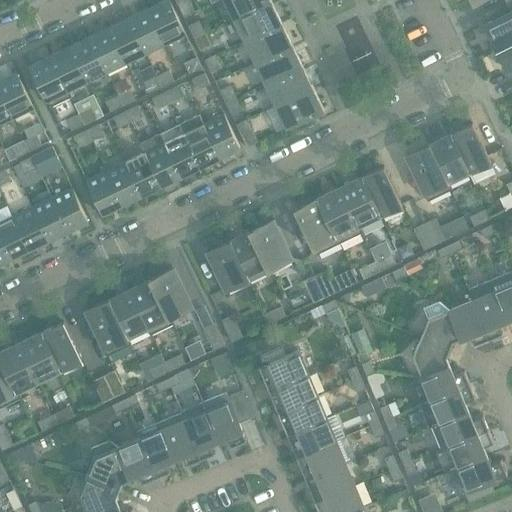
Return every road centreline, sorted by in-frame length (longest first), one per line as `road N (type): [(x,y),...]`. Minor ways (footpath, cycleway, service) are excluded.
road 1 (residential): [(0,303),(454,84),(462,74),(424,0)]
road 2 (residential): [(159,511),(155,502),(268,456),(291,511)]
